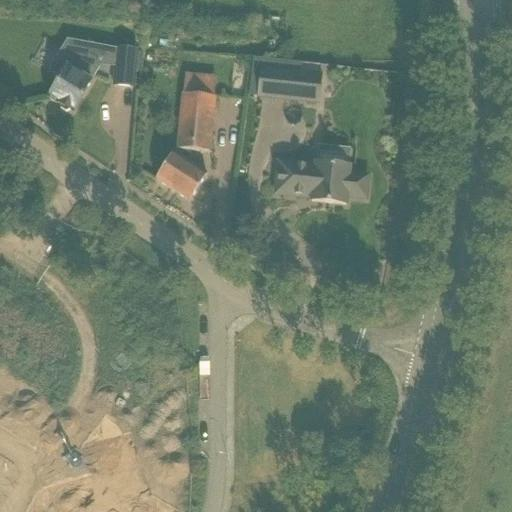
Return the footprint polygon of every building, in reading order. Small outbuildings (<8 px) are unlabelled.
[(138,52),(126,51),(117,50),(113,88),(134,90),(138,52)] [(71,63),(62,58),(57,60),(51,71),(52,74),(61,79),(49,99),(61,106),(61,111),(66,114),(71,112),(73,114),(101,67),(77,54),(71,63)] [(262,71),(302,75),(303,67),(261,62),(254,61),(250,98),(259,99),(262,71)] [(262,71),(259,99),(319,105),(321,77),(302,75),(262,71)] [(185,75),(183,96),(177,157),(174,155),(156,182),(190,203),(207,177),(190,165),(191,152),(210,154),(215,99),(217,78),(185,75)] [(347,199),(355,200),(357,200),(358,200),(360,199),(362,198),(363,197),(365,196),(365,195),(366,193),(367,192),(367,190),(367,188),(367,187),(366,185),(366,184),(365,183),(364,181),(363,180),(362,179),(360,178),(357,178),(349,177),(350,169),(316,165),(316,168),(279,164),(276,197),(312,201),(312,203),(346,207),(347,199)]
